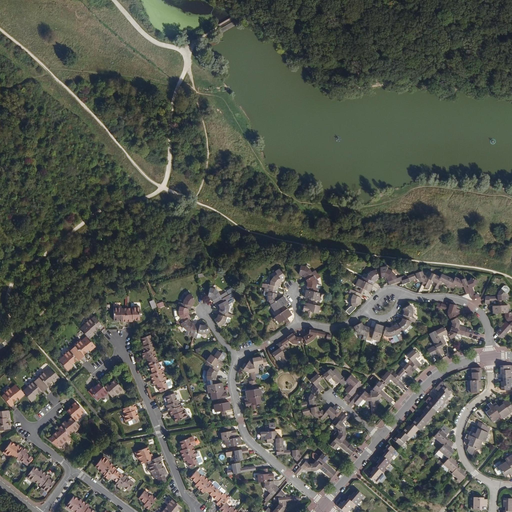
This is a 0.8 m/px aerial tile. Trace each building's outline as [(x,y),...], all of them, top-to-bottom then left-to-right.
[(390,268),(386,266),(386,264),(380,265),(381,275),(383,274),(385,275),(387,277),(388,282),(391,281),(392,284),(402,280),(400,277),(396,278),(394,271),(390,268)] [(314,275),(317,273),(315,271),(311,273),(309,269),(306,267),(301,265),(299,274),(303,275),(304,277),(306,276),(308,278),(313,275),(314,275)] [(265,284),(265,287),(275,290),(275,286),(278,287),(279,285),(282,282),(281,281),(285,279),(284,278),(285,277),(280,269),(275,272),(277,275),(273,278),(271,281),(270,285),(265,284)] [(361,280),(370,285),(372,281),(374,282),(375,281),(376,280),(379,278),(375,270),(371,272),(368,274),(366,279),(363,277),(361,280)] [(423,282),(425,278),(426,276),(424,275),(422,271),(408,277),(409,279),(402,281),(404,285),(410,283),(410,281),(418,278),(418,280),(420,281),(423,282)] [(314,275),(313,275),(308,278),(305,280),(307,283),(307,284),(306,286),(309,287),(308,290),(313,291),(318,292),(319,290),(315,288),(316,284),(315,279),(317,279),(320,276),(318,272),(317,273),(314,275)] [(432,281),(437,284),(440,277),(431,273),(428,280),(425,278),(423,282),(422,285),(425,286),(424,287),(428,289),(432,281)] [(450,287),(453,280),(454,279),(442,273),(440,277),(437,284),(435,288),(438,290),(442,282),(447,284),(446,286),(449,288),(450,287)] [(372,286),(370,285),(361,280),(358,279),(356,283),(358,283),(356,286),(361,289),(364,290),(369,292),(372,286)] [(453,280),(450,287),(454,289),(456,285),(459,286),(462,287),(463,286),(466,294),(470,293),(466,283),(465,279),(461,280),(459,279),(457,282),(453,280)] [(470,281),(466,283),(470,293),(472,300),(479,298),(478,294),(475,295),(472,287),(473,287),(476,285),(478,281),(472,279),(470,281)] [(489,301),(497,301),(501,301),(504,300),(504,296),(506,294),(505,293),(508,291),(508,289),(505,286),(503,286),(498,292),(497,294),(497,296),(489,297),(489,296),(485,296),(485,302),(485,304),(489,304),(489,301)] [(269,300),(271,304),(279,299),(276,296),(277,294),(274,293),(275,290),(265,287),(264,291),(268,292),(267,297),(269,300)] [(217,302),(219,301),(226,296),(224,293),(221,295),(218,291),(215,289),(211,288),(208,296),(210,297),(211,297),(212,298),(213,300),(215,299),(217,302)] [(321,293),(318,292),(313,291),(308,290),(306,289),(304,297),(309,298),(313,299),(318,300),(319,297),(320,297),(321,293)] [(360,294),(359,293),(350,289),(349,292),(353,294),(351,299),(351,302),(352,307),(361,304),(360,300),(361,298),(358,297),(360,294)] [(180,306),(188,308),(189,306),(191,306),(192,304),(192,303),(195,301),(190,294),(187,296),(184,299),(183,304),(179,303),(178,305),(180,306)] [(219,311),(222,312),(228,313),(229,309),(229,305),(226,301),(230,298),(228,295),(226,296),(219,301),(221,304),(218,305),(220,308),(219,311)] [(279,299),(271,304),(270,305),(273,309),(274,308),(276,311),(280,308),(283,306),(288,303),(284,296),(279,299)] [(320,306),(312,304),(308,303),(304,302),(303,310),(308,311),(312,312),(317,313),(318,310),(319,310),(320,306)] [(438,303),(435,310),(439,311),(440,308),(448,311),(447,312),(447,315),(449,319),(452,318),(453,317),(455,316),(456,316),(454,314),(456,309),(452,308),(453,304),(446,303),(446,306),(444,305),(438,303)] [(504,313),(508,313),(508,308),(507,308),(507,305),(501,305),(497,305),(492,306),(492,313),(504,313)] [(132,308),(126,308),(127,321),(132,321),(133,319),(135,319),(135,320),(140,320),(139,306),(132,306),(132,308)] [(179,324),(181,323),(188,319),(187,316),(189,315),(187,313),(188,308),(180,306),(179,311),(179,315),(181,319),(177,321),(179,324)] [(405,320),(409,321),(414,323),(415,319),(410,318),(412,314),(411,310),(409,306),(401,310),(403,313),(402,315),(405,316),(404,320),(405,320)] [(127,321),(126,308),(121,308),(121,307),(113,307),(114,321),(119,320),(119,319),(121,319),(121,322),(127,321)] [(286,310),(283,312),(275,317),(277,321),(278,320),(280,323),(284,320),(288,318),(292,315),(288,308),(286,310)] [(228,313),(222,312),(221,315),(218,314),(218,316),(217,317),(215,319),(220,326),(224,323),(226,321),(227,316),(231,318),(232,314),(228,313)] [(497,332),(500,335),(511,320),(511,315),(511,316),(511,313),(508,313),(504,313),(505,316),(506,320),(507,321),(501,327),(502,327),(497,332)] [(80,329),(87,336),(89,339),(94,334),(93,332),(95,330),(95,331),(99,328),(100,329),(103,327),(94,316),(91,319),(90,318),(84,323),(85,324),(80,329)] [(452,324),(451,328),(453,329),(464,332),(472,334),(473,331),(466,329),(467,328),(458,326),(459,324),(459,321),(457,318),(454,319),(453,319),(450,321),(452,324)] [(188,319),(181,323),(184,328),(186,330),(191,331),(190,336),(193,337),(196,326),(192,325),(193,323),(191,322),(190,322),(188,319)] [(405,320),(404,320),(401,319),(400,321),(400,323),(398,323),(399,326),(396,327),(401,337),(404,336),(404,335),(402,331),(406,329),(408,326),(409,321),(405,320)] [(511,327),(511,320),(500,335),(499,336),(501,338),(506,333),(511,327)] [(199,327),(196,326),(193,337),(196,337),(197,333),(202,334),(206,333),(210,331),(205,323),(202,325),(200,325),(199,327)] [(366,340),(368,331),(369,330),(366,329),(367,327),(365,326),(364,326),(362,323),(355,327),(357,330),(360,333),(358,336),(359,338),(366,340)] [(383,326),(376,324),(374,329),(373,333),(371,337),(375,339),(374,340),(378,341),(382,329),(383,326)] [(435,331),(442,345),(446,343),(442,336),(447,333),(444,326),(435,331)] [(387,337),(391,337),(393,336),(396,342),(402,339),(401,337),(396,327),(393,329),(392,327),(390,328),(388,328),(386,327),(385,329),(383,335),(387,337)] [(450,331),(447,333),(451,339),(454,337),(456,335),(456,333),(464,336),(465,335),(471,337),(472,334),(464,332),(453,329),(451,328),(450,331)] [(310,333),(304,337),(305,340),(307,344),(314,339),(315,336),(316,335),(324,336),(325,333),(310,329),(310,333)] [(437,356),(441,355),(437,349),(441,347),(443,346),(442,345),(438,337),(435,331),(434,330),(427,334),(429,339),(431,338),(435,345),(427,349),(429,353),(427,354),(430,357),(436,354),(437,356)] [(301,338),(295,336),(293,333),(280,342),(282,346),(290,340),(291,342),(293,344),(301,345),(301,341),(301,338)] [(142,347),(144,353),(154,349),(156,348),(154,342),(153,343),(150,335),(141,338),(144,346),(142,347)] [(95,346),(87,336),(81,341),(80,339),(74,345),(75,346),(72,348),(81,359),(84,356),(83,355),(87,352),(86,351),(88,349),(90,351),(95,346)] [(284,348),(282,346),(280,342),(278,343),(277,344),(280,348),(272,353),(276,359),(281,356),(286,363),(289,360),(282,350),(284,348)] [(81,359),(72,348),(70,350),(69,349),(63,354),(64,356),(59,360),(67,371),(73,366),(71,364),(73,362),(74,363),(77,360),(79,361),(81,359)] [(409,364),(415,369),(418,366),(420,364),(415,357),(419,353),(415,348),(407,355),(412,361),(409,364)] [(147,358),(150,366),(158,363),(155,355),(156,354),(154,349),(144,353),(142,354),(144,359),(147,358)] [(209,362),(217,368),(219,369),(223,363),(220,361),(221,360),(222,361),(226,356),(218,351),(214,357),(212,355),(210,358),(209,357),(206,360),(209,362)] [(252,358),(254,365),(255,374),(259,373),(258,364),(263,363),(264,366),(268,365),(266,358),(263,359),(262,356),(252,358)] [(209,362),(206,365),(210,368),(207,371),(207,375),(207,380),(212,379),(216,378),(216,374),(217,373),(215,371),(217,368),(209,362)] [(414,370),(415,369),(409,364),(407,362),(397,375),(394,373),(392,376),(397,380),(405,371),(410,375),(414,370)] [(158,363),(150,366),(153,373),(150,374),(152,380),(164,375),(162,370),(161,370),(158,363)] [(255,374),(254,365),(250,366),(247,364),(243,370),(246,373),(249,373),(251,373),(252,381),(250,382),(250,385),(254,384),(257,384),(255,374)] [(505,374),(505,378),(511,377),(511,373),(510,374),(510,365),(500,365),(501,375),(503,374),(505,374)] [(36,379),(45,390),(48,387),(47,386),(51,383),(50,382),(52,380),(54,383),(59,378),(50,367),(45,372),(44,371),(38,376),(39,377),(36,379)] [(471,380),(478,380),(478,376),(480,376),(482,376),(482,368),(472,368),(472,376),(470,376),(471,380)] [(347,379),(348,378),(345,375),(340,381),(339,380),(330,369),(323,375),(324,377),(327,381),(331,377),(337,384),(339,382),(342,385),(346,380),(347,379)] [(397,380),(392,376),(387,372),(381,379),(384,382),(387,384),(390,380),(396,385),(397,385),(402,389),(404,386),(397,380)] [(315,386),(312,389),(318,393),(323,389),(318,383),(322,379),(321,377),(318,373),(310,380),(315,386)] [(352,373),(348,378),(347,379),(352,383),(345,390),(348,393),(343,398),(346,401),(348,399),(351,395),(353,396),(363,383),(359,380),(352,373)] [(167,380),(164,375),(152,380),(154,385),(157,384),(160,392),(172,387),(172,386),(170,380),(169,379),(167,380)] [(511,377),(505,378),(505,382),(503,382),(501,383),(502,391),(511,391),(511,382),(511,381),(511,377)] [(211,392),(224,390),(223,382),(217,383),(216,378),(212,379),(213,384),(208,385),(209,388),(208,389),(209,392),(211,392)] [(42,392),(45,390),(36,379),(34,382),(32,380),(27,386),(28,387),(22,391),(25,394),(31,402),(37,397),(35,395),(37,393),(38,394),(41,391),(42,392)] [(109,386),(105,389),(108,393),(114,400),(120,395),(119,393),(123,390),(115,380),(110,383),(112,385),(110,387),(109,386)] [(480,380),(478,380),(471,380),(471,389),(469,389),(469,393),(476,393),(476,389),(479,389),(481,389),(480,380)] [(373,388),(382,396),(391,403),(393,400),(387,396),(388,395),(381,390),(385,386),(383,384),(380,381),(373,388)] [(108,393),(105,389),(100,383),(96,386),(97,387),(95,388),(93,386),(88,390),(97,400),(101,397),(103,398),(108,393)] [(19,399),(25,394),(16,384),(10,389),(9,387),(3,392),(4,394),(2,396),(10,406),(14,404),(12,402),(16,399),(15,398),(17,397),(19,399)] [(442,396),(439,399),(445,404),(448,401),(446,399),(452,393),(444,386),(438,393),(440,394),(442,396)] [(246,391),(247,398),(261,396),(263,396),(262,392),(261,392),(260,388),(255,389),(246,391)] [(370,390),(371,394),(371,401),(372,416),(375,415),(375,408),(376,408),(375,400),(377,400),(379,398),(382,396),(373,388),(371,390),(370,390)] [(224,390),(211,392),(212,396),(213,396),(214,400),(219,399),(228,397),(227,389),(224,390)] [(318,393),(312,389),(310,393),(310,394),(309,397),(308,400),(309,401),(300,404),(301,408),(305,407),(316,404),(315,400),(317,397),(316,397),(318,394),(318,393)] [(371,401),(371,394),(367,394),(362,389),(351,401),(352,406),(355,403),(357,405),(358,405),(359,403),(361,405),(366,400),(368,401),(371,401)] [(169,410),(180,406),(178,400),(177,401),(174,393),(166,397),(169,404),(166,405),(168,411),(169,410)] [(261,396),(247,398),(245,399),(246,406),(252,405),(256,405),(261,404),(260,401),(261,400),(261,396)] [(434,399),(428,405),(435,411),(441,405),(442,407),(445,404),(439,399),(437,402),(435,400),(434,399)] [(508,401),(507,400),(498,407),(499,408),(508,401)] [(66,411),(71,417),(76,421),(81,416),(80,415),(84,411),(76,401),(71,405),(73,407),(71,409),(70,408),(66,411)] [(493,406),(501,417),(503,420),(510,414),(509,412),(511,409),(511,406),(508,401),(499,408),(498,407),(495,403),(493,406)] [(223,403),(220,403),(214,404),(214,409),(216,408),(216,412),(221,411),(230,409),(229,402),(223,403)] [(493,423),(501,417),(493,406),(490,403),(487,405),(491,410),(486,413),(493,423)] [(137,409),(135,404),(122,409),(124,414),(123,415),(125,422),(138,417),(136,412),(135,413),(134,410),(137,409)] [(182,405),(180,406),(169,410),(171,416),(174,415),(175,417),(173,417),(175,422),(188,417),(185,410),(184,410),(182,405)] [(426,414),(423,417),(429,422),(432,419),(430,418),(435,411),(428,405),(423,411),(424,413),(426,414)] [(321,418),(325,413),(322,410),(321,412),(318,411),(317,406),(310,408),(302,410),(303,414),(311,412),(312,414),(314,417),(317,418),(318,416),(321,418)] [(331,407),(325,413),(321,418),(320,419),(323,421),(329,415),(333,419),(334,418),(335,416),(340,411),(335,406),(333,409),(331,407)] [(9,417),(8,410),(0,411),(0,429),(10,429),(10,425),(8,425),(8,420),(6,420),(6,418),(9,417)] [(342,431),(345,431),(345,427),(344,424),(342,423),(348,416),(346,415),(348,414),(346,413),(345,414),(340,420),(337,417),(336,420),(338,428),(338,431),(339,431),(342,431)] [(76,421),(71,417),(68,420),(68,421),(67,422),(65,420),(61,424),(62,425),(69,434),(74,431),(75,432),(80,427),(76,421)] [(412,424),(413,425),(419,430),(424,423),(426,425),(429,422),(423,417),(420,420),(419,419),(417,417),(412,424)] [(470,431),(469,435),(482,441),(485,442),(490,430),(480,424),(475,434),(474,433),(470,431)] [(70,435),(69,434),(62,425),(57,429),(59,431),(57,432),(56,431),(52,435),(53,435),(48,440),(57,447),(61,444),(61,445),(67,440),(66,439),(70,435)] [(402,431),(404,433),(409,438),(415,431),(416,433),(419,430),(413,425),(411,428),(409,426),(408,425),(402,431)] [(438,444),(441,447),(446,441),(443,438),(444,437),(446,435),(439,429),(439,430),(433,437),(439,442),(438,444)] [(224,439),(237,437),(236,430),(230,431),(226,432),(221,433),(222,436),(221,436),(221,440),(224,439)] [(262,439),(267,439),(269,438),(277,438),(276,434),(275,434),(275,431),(270,431),(266,432),(260,432),(261,439),(262,439)] [(334,435),(336,437),(353,452),(355,449),(350,445),(351,444),(344,438),(345,438),(346,434),(346,431),(345,431),(342,431),(339,431),(337,431),(334,435)] [(409,438),(404,433),(401,436),(399,435),(398,434),(392,440),(399,446),(405,440),(407,441),(409,438)] [(482,441),(469,435),(466,434),(464,438),(470,441),(468,446),(469,446),(467,450),(469,454),(472,455),(475,449),(478,450),(482,441)] [(239,437),(237,437),(224,439),(225,444),(226,444),(226,447),(231,446),(235,445),(241,445),(239,437)] [(353,452),(336,437),(330,444),(335,449),(339,445),(345,450),(351,455),(353,452)] [(182,456),(194,451),(192,446),(191,446),(188,438),(179,442),(182,450),(180,451),(182,456)] [(276,451),(277,451),(283,451),(284,450),(283,447),(282,438),(280,438),(277,438),(269,438),(267,439),(267,443),(276,442),(276,451)] [(446,460),(449,456),(451,454),(447,451),(449,449),(450,448),(449,447),(451,444),(447,440),(446,441),(441,447),(438,450),(444,455),(442,457),(446,460)] [(14,459),(15,458),(22,448),(17,445),(16,447),(14,445),(15,444),(11,442),(2,453),(8,457),(9,456),(14,459)] [(385,453),(382,455),(390,462),(392,459),(391,458),(393,455),(391,453),(395,449),(389,444),(388,445),(386,445),(385,446),(386,448),(383,451),(385,453)] [(22,448),(15,458),(19,461),(20,460),(27,465),(32,458),(26,453),(27,450),(23,447),(22,448)] [(147,462),(154,459),(151,454),(149,455),(148,452),(149,452),(147,447),(135,452),(137,460),(139,459),(141,464),(147,462)] [(236,450),(232,451),(231,451),(225,452),(226,456),(234,455),(235,461),(242,460),(241,454),(248,452),(248,448),(236,450)] [(283,451),(277,451),(277,455),(293,454),(294,458),(297,460),(302,455),(299,453),(299,449),(284,450),(283,451)] [(194,451),(182,456),(184,462),(187,460),(190,468),(202,463),(199,455),(196,457),(194,451)] [(322,454),(316,461),(333,475),(335,472),(330,468),(331,468),(324,462),(327,458),(322,454)] [(104,475),(112,466),(112,465),(108,461),(109,460),(103,455),(95,467),(99,469),(99,468),(101,470),(100,472),(104,475)] [(390,462),(382,455),(381,456),(379,456),(378,457),(379,459),(376,462),(378,464),(376,467),(383,473),(386,475),(389,472),(384,468),(390,462)] [(450,474),(451,473),(456,468),(452,465),(454,463),(455,462),(449,456),(446,460),(442,463),(449,469),(447,471),(450,474)] [(160,457),(154,459),(147,462),(148,465),(147,466),(149,473),(151,473),(154,479),(157,478),(158,482),(165,479),(164,475),(166,474),(164,467),(161,468),(160,466),(161,466),(160,461),(161,461),(160,457)] [(307,472),(311,471),(310,464),(310,463),(308,464),(302,459),(297,464),(300,466),(294,473),(297,475),(303,469),(304,470),(307,472)] [(333,475),(316,461),(314,464),(310,464),(311,471),(315,471),(317,470),(318,468),(325,474),(326,473),(331,478),(333,475)] [(511,477),(511,470),(506,461),(497,466),(504,476),(508,473),(511,478),(511,477)] [(239,468),(238,463),(231,464),(233,473),(241,472),(255,469),(254,466),(248,467),(239,468)] [(449,469),(442,463),(440,467),(446,473),(447,471),(449,469)] [(32,480),(37,484),(45,473),(40,470),(39,472),(37,470),(38,469),(34,466),(25,477),(31,482),(32,480)] [(116,469),(112,466),(104,476),(108,480),(110,477),(117,482),(122,475),(115,470),(116,469)] [(456,468),(451,473),(457,479),(456,481),(459,483),(464,477),(461,475),(462,473),(464,472),(457,466),(456,468)] [(378,480),(383,473),(376,467),(375,467),(373,467),(372,468),(372,470),(370,473),(372,475),(369,478),(376,484),(379,481),(378,480)] [(199,489),(208,479),(203,475),(205,473),(200,469),(198,469),(196,471),(190,478),(196,483),(194,485),(199,489)] [(45,473),(37,484),(41,487),(40,489),(46,493),(54,482),(51,479),(50,480),(48,479),(50,476),(45,473)] [(265,481),(274,480),(273,473),(268,473),(264,474),(259,474),(259,477),(258,478),(259,481),(260,481),(265,481)] [(123,474),(122,475),(117,482),(115,485),(119,488),(121,486),(128,491),(133,483),(126,478),(127,477),(123,474)] [(212,483),(208,479),(199,489),(203,493),(205,491),(211,496),(217,489),(211,484),(212,483)] [(274,480),(265,481),(265,486),(266,489),(270,493),(266,498),(268,500),(277,490),(274,488),(276,486),(274,485),(274,480)] [(216,504),(220,508),(225,502),(229,497),(224,494),(224,495),(217,489),(211,496),(218,502),(216,504)] [(278,497),(279,501),(286,500),(301,499),(300,496),(293,497),(293,496),(285,497),(284,495),(283,492),(280,490),(279,492),(276,495),(278,497)] [(151,496),(144,491),(139,499),(145,504),(143,506),(148,510),(154,501),(156,499),(151,495),(151,496)] [(349,498),(348,499),(356,506),(361,499),(363,500),(365,497),(358,491),(355,494),(354,492),(351,495),(349,495),(348,496),(349,498)] [(72,510),(74,511),(77,511),(84,502),(80,499),(78,501),(76,500),(77,499),(73,496),(65,507),(71,511),(72,510)] [(483,497),(473,497),(473,505),(471,505),(471,509),(479,510),(479,505),(481,506),(486,506),(487,499),(483,499),(483,497)] [(167,505),(164,509),(166,511),(175,511),(177,510),(178,511),(181,507),(171,498),(166,504),(167,505)] [(507,510),(511,510),(511,498),(503,498),(503,506),(505,506),(507,506),(507,510)] [(358,508),(356,506),(348,499),(345,503),(343,501),(341,504),(339,504),(339,505),(339,506),(338,507),(343,511),(347,511),(352,507),(356,510),(358,508)] [(286,500),(279,501),(279,504),(276,507),(281,511),(287,511),(284,509),(285,507),(286,505),(286,500)] [(84,502),(77,511),(93,511),(94,511),(90,508),(89,509),(87,508),(89,506),(84,502)] [(235,511),(236,511),(232,507),(231,508),(229,506),(225,502),(220,508),(219,509),(221,511),(235,511)]
